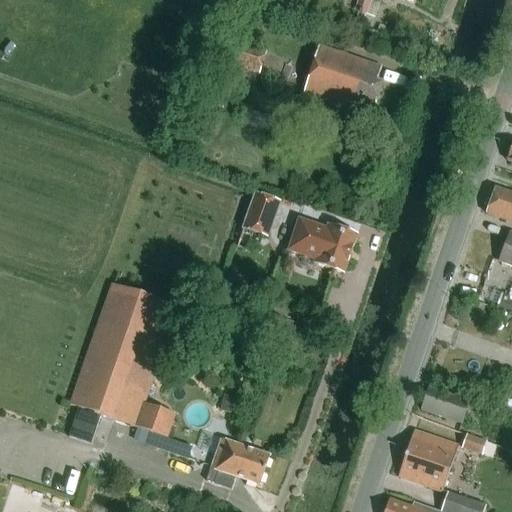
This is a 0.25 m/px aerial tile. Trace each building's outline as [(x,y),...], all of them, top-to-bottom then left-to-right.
[(370,4),(358,0),(353,14),(365,18),(370,4)] [(266,54),(229,42),(222,65),(259,77),(266,54)] [(371,120),(381,88),(376,86),(381,70),(318,50),(303,97),(371,120)] [(511,226),(511,197),(495,192),(486,218),(511,226)] [(280,206),(253,196),(240,233),(267,243),(280,206)] [(356,239),(299,219),(288,251),(316,261),(314,267),(343,277),(356,239)] [(511,270),(511,237),(509,236),(498,265),(511,270)] [(511,282),(493,277),(484,307),(511,314),(511,282)] [(177,311),(111,288),(69,408),(78,412),(68,440),(91,448),(101,420),(166,443),(174,420),(143,409),(177,311)] [(461,427),(468,406),(428,392),(421,413),(461,427)] [(442,495),(458,449),(414,435),(415,435),(413,434),(397,480),(399,481),(442,495)] [(486,445),(465,438),(460,452),(481,459),(486,445)] [(234,480),(259,489),(269,459),(225,445),(221,457),(216,455),(210,473),(219,475),(215,488),(230,493),(234,480)] [(483,511),(484,509),(446,496),(439,511),(483,511)] [(429,511),(412,506),(410,510),(390,503),(389,503),(385,511),(429,511)]
